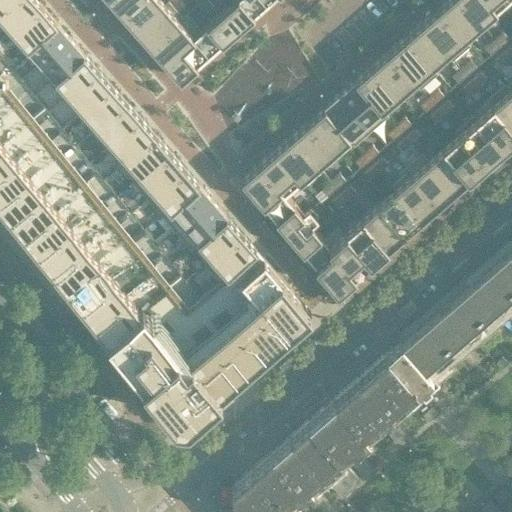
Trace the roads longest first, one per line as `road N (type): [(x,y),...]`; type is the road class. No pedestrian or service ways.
road 1 (residential): [(153,511),(511,201)]
road 2 (secondary): [(134,511),(0,357)]
road 3 (secondary): [(0,418),(78,511)]
